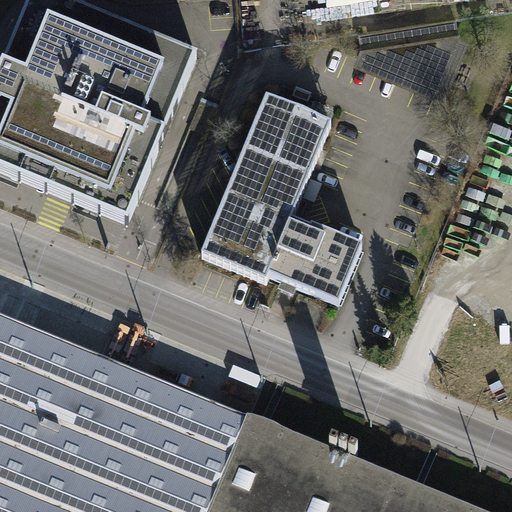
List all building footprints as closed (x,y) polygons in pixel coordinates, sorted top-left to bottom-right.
[(200,59),(53,0),(36,0),(0,91),(0,176),(132,229),(159,162),(200,59)] [(314,0),(317,17),(424,0),(314,0)] [(382,15),(360,70),(447,106),(473,45),(457,38),(455,45),(382,15)] [(337,127),(273,101),(208,261),(269,286),(273,277),(343,306),(365,251),(297,223),(337,127)] [(474,511),(422,491),(253,421),(0,316),(0,511),(474,511)]
